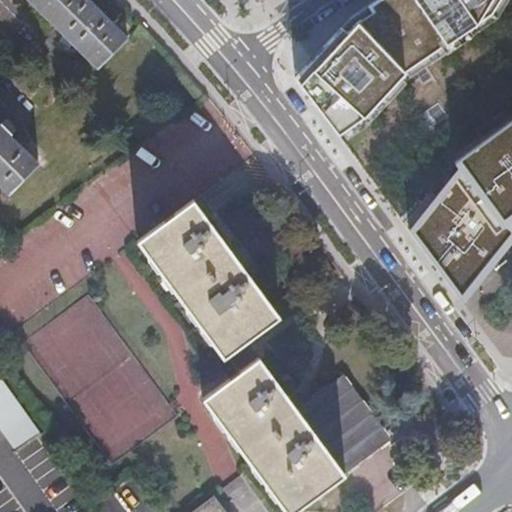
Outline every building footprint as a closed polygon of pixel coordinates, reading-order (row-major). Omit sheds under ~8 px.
[(31,0),(94,64),(122,37),(86,0),(31,0)] [(511,0),(372,0),(355,12),(295,76),(338,134),(363,114),(402,75),(416,62),(445,44),(450,48),(473,36),(467,28),(481,18),(511,60),(511,115),(459,154),(461,165),(411,233),(461,298),(509,230),(504,218),(511,211),(511,0)] [(0,183),(8,192),(37,166),(8,135),(10,132),(2,124),(0,125),(0,183)] [(137,240),(222,357),(229,352),(280,315),(195,198),(137,240)] [(218,360),(230,376),(241,368),(229,352),(222,357),(218,360)] [(241,368),(230,376),(204,395),(288,511),(392,437),(349,377),(302,413),(259,355),(241,368)] [(0,393),(9,387),(1,376),(0,376),(0,393)] [(0,411),(18,398),(9,387),(0,393),(0,411)] [(26,410),(18,398),(0,411),(0,426),(1,428),(26,410)] [(34,421),(26,410),(1,428),(9,439),(34,421)] [(12,450),(14,453),(42,433),(34,421),(9,439),(15,448),(12,450)] [(223,511),(212,496),(189,511),(223,511)]
